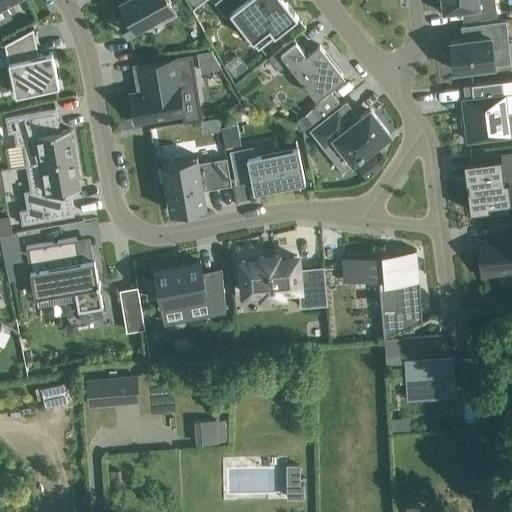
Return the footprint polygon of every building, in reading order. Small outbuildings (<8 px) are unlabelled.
[(178,14),(170,0),(120,0),(127,12),(119,16),(128,34),(160,16),(163,22),(178,14)] [(215,0),(214,1),(225,15),(230,11),(258,47),(297,16),(284,0),(215,0)] [(436,0),(438,11),(467,7),(469,19),(497,15),(494,0),(436,0)] [(452,50),(449,51),(451,65),(454,65),(454,69),(494,64),(492,47),(509,45),(506,19),(479,22),(481,36),(450,40),(452,50)] [(33,27),(4,43),(16,94),(59,85),(52,51),(39,54),(33,27)] [(344,75),(320,44),(308,54),(294,36),(269,56),(280,69),(290,61),(302,77),(300,79),(305,85),(307,84),(317,96),(344,75)] [(210,50),(196,52),(199,72),(220,68),(210,50)] [(142,90),(130,92),(135,121),(184,113),(179,85),(195,82),(190,54),(137,63),(142,90)] [(472,97),(462,98),(467,140),(510,135),(510,133),(511,132),(511,112),(507,113),(505,93),(503,93),(502,80),(471,84),(472,97)] [(326,95),(315,104),(321,113),(323,115),(339,102),(336,97),(331,91),(326,95)] [(342,105),(311,129),(324,146),(335,138),(353,161),(360,156),(364,153),(363,153),(389,133),(370,108),(354,121),(349,114),(342,105)] [(56,107),(5,116),(8,132),(14,131),(16,145),(23,144),(26,164),(77,155),(76,155),(73,137),(74,137),(73,136),(72,136),(70,130),(71,130),(71,128),(54,131),(53,124),(58,123),(56,107)] [(253,144),(229,149),(236,182),(252,179),(254,190),(261,189),(301,181),(305,180),(302,168),(297,142),(296,138),(295,138),(297,146),(292,147),(255,154),(254,148),(253,144)] [(501,157),(464,161),(470,211),(490,208),(489,205),(511,202),(511,198),(507,169),(511,168),(511,149),(500,151),(500,153),(501,153),(501,157)] [(374,154),(366,160),(373,170),(381,163),(374,154)] [(27,208),(19,209),(22,223),(74,214),(71,196),(65,197),(64,190),(81,187),(81,186),(80,186),(79,178),(81,177),(80,176),(77,156),(77,155),(26,164),(30,189),(24,190),(27,208)] [(231,184),(226,157),(200,161),(199,155),(160,162),(169,213),(207,206),(204,189),(231,184)] [(9,214),(0,215),(0,233),(12,232),(9,214)] [(12,232),(0,233),(0,239),(3,256),(20,252),(16,231),(12,232)] [(76,237),(26,246),(35,295),(36,295),(74,288),(76,299),(78,310),(79,310),(80,320),(103,316),(102,306),(99,284),(100,284),(99,280),(98,281),(94,258),(93,258),(80,260),(80,259),(76,238),(76,237)] [(511,237),(479,241),(482,274),(511,270),(511,237)] [(380,254),(338,257),(340,282),(376,279),(392,278),(395,311),(379,312),(381,338),(422,320),(416,249),(379,252),(380,254)] [(260,259),(241,260),(244,292),(261,291),(261,294),(283,292),(283,289),(299,287),(300,306),(327,303),(324,265),(298,267),(297,255),(278,257),(278,255),(260,256),(260,259)] [(156,271),(155,271),(156,275),(158,286),(160,297),(161,302),(161,303),(162,303),(163,310),(207,301),(209,311),(224,308),(224,312),(226,312),(221,267),(220,267),(221,271),(213,272),(203,274),(201,267),(200,259),(181,263),(181,265),(156,271)] [(446,334),(400,337),(401,354),(405,353),(407,386),(408,391),(424,390),(434,390),(434,389),(453,388),(452,380),(453,380),(451,354),(445,355),(444,351),(447,351),(446,334)] [(471,356),(460,357),(462,381),(476,380),(471,356)] [(115,405),(113,378),(105,379),(107,406),(115,405)] [(38,403),(61,399),(58,381),(35,384),(38,403)] [(217,419),(195,421),(197,443),(219,442),(217,419)] [(292,463),(281,463),(281,482),(292,482),(292,463)]
